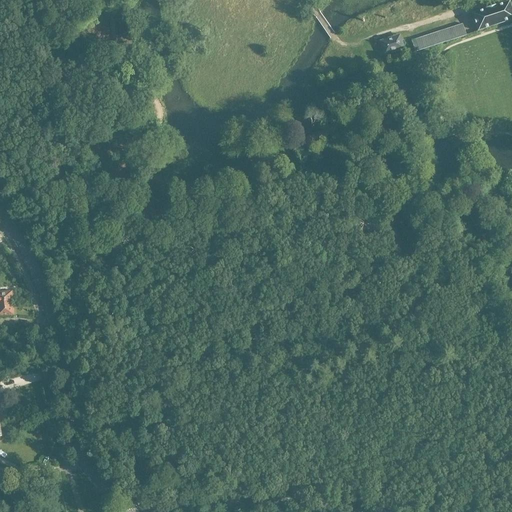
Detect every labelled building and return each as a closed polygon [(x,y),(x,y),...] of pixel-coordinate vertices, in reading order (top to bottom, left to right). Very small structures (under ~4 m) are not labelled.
[(473,14),(478,31),(511,19),(511,8),(510,2),(473,14)] [(466,36),(466,35),(462,24),(411,41),(415,52),(446,42),(466,36)] [(404,48),(400,35),(380,41),(385,55),(404,48)] [(0,304),(13,303),(12,291),(0,292),(0,304)] [(13,303),(0,304),(0,316),(14,315),(13,303)]
